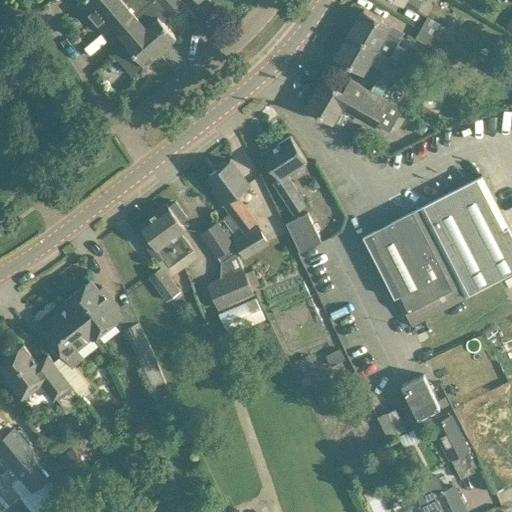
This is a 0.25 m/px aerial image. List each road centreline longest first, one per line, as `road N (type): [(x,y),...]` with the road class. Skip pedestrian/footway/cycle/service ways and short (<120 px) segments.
road 1 (tertiary): [(150,162),(261,78),(326,0)]
road 2 (residential): [(270,0),(226,56),(128,131)]
road 3 (tertiary): [(0,273),(150,162)]
road 4 (residential): [(128,131),(43,7)]
